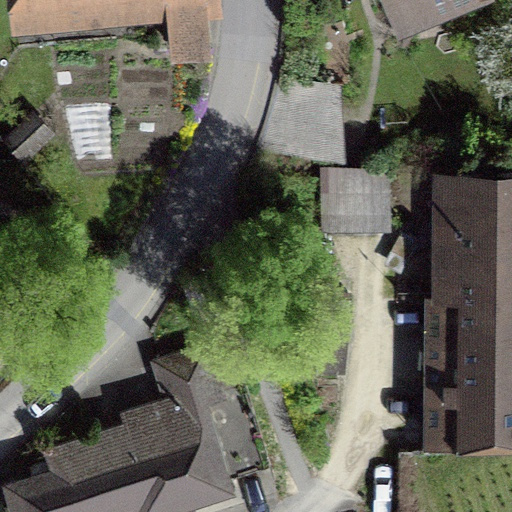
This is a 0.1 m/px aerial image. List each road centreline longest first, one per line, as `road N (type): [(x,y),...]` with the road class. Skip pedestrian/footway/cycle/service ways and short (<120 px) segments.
road 1 (residential): [(253,0),(259,75),(161,243),(36,398),(0,426)]
road 2 (unknown): [(310,511),(348,474),(369,407),(377,253)]
